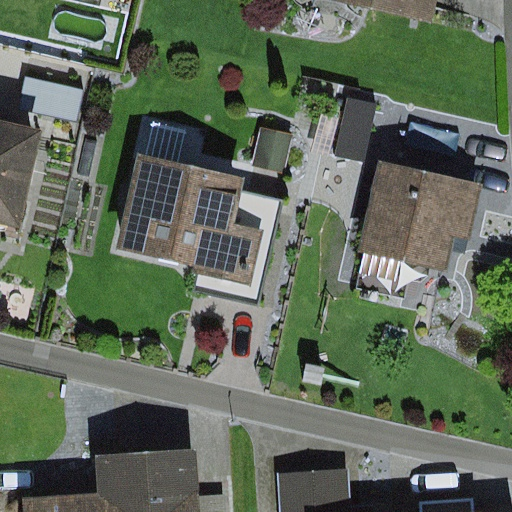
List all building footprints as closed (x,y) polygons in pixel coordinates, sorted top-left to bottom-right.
[(456,0),(365,0),(453,17),(456,0)] [(375,104),(346,98),(335,154),(363,159),(375,104)] [(59,128),(0,115),(0,217),(37,226),(59,128)] [(260,129),(251,166),(284,173),(293,137),(260,129)] [(263,175),(158,156),(142,246),(268,268),(277,216),(257,212),(263,175)] [(501,182),(400,160),(381,249),(481,271),(501,182)] [(127,511),(225,511),(220,447),(123,455),(128,497),(127,511)] [(292,511),(361,511),(360,470),(291,473),(292,511)] [(127,511),(128,497),(22,499),(22,511),(127,511)]
